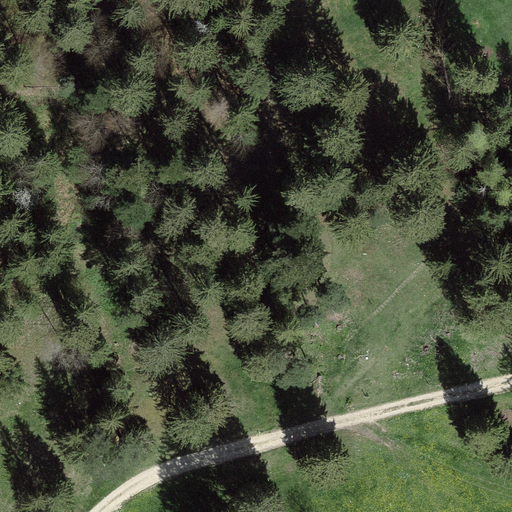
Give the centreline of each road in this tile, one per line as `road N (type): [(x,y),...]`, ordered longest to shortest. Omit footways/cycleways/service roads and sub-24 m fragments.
road 1 (track): [(107,511),(138,486),(368,417)]
road 2 (track): [(368,417),(511,382)]
